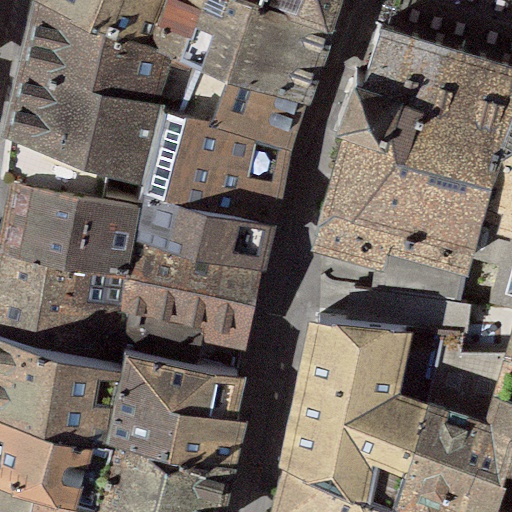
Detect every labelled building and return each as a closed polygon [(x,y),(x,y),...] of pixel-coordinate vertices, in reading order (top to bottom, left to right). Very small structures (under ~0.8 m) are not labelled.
[(40,0),(9,125),(151,175),(174,91),(164,88),(180,40),(155,31),(74,0),(40,0)] [(74,0),(155,31),(168,0),(74,0)] [(180,40),(238,58),(318,96),(349,18),(343,15),(312,0),(168,0),(155,31),(180,40)] [(312,0),(343,15),(348,0),(312,0)] [(496,214),(511,167),(511,45),(395,12),(376,71),(367,66),(351,116),(360,117),(322,241),(398,261),(402,243),(483,265),(496,214)] [(223,105),(197,98),(174,182),(287,218),(301,146),(318,96),(238,58),(223,105)] [(511,167),(496,214),(511,220),(511,167)] [(21,170),(6,234),(134,264),(139,225),(151,194),(21,170)] [(139,225),(274,261),(287,218),(174,182),(151,175),(151,194),(139,225)] [(214,322),(212,337),(255,347),(274,261),(139,225),(134,264),(129,307),(138,309),(214,322)] [(6,234),(0,266),(0,325),(128,361),(132,340),(138,309),(129,307),(134,264),(6,234)] [(287,460),(294,462),(381,496),(390,454),(419,466),(441,394),(414,384),(423,322),(321,312),(287,460)] [(0,325),(0,407),(100,437),(113,434),(128,361),(0,325)] [(128,361),(113,434),(122,436),(247,465),(257,412),(246,412),(257,368),(132,340),(128,361)] [(406,505),(421,511),(507,511),(511,500),(511,384),(509,384),(497,411),(441,394),(419,466),(406,505)] [(0,407),(0,476),(44,485),(83,496),(100,437),(0,407)] [(122,436),(105,502),(127,509),(135,511),(231,511),(247,465),(122,436)] [(294,462),(280,511),(402,511),(406,505),(381,496),(294,462)] [(44,485),(37,511),(126,511),(127,509),(105,502),(83,496),(44,485)]
